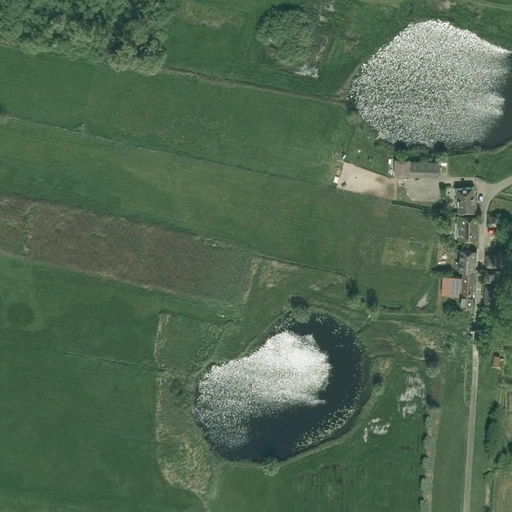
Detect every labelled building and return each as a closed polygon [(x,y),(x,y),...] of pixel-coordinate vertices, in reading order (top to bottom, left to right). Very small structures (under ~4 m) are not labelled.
[(409,160),(395,160),(395,176),(409,176),(409,160)] [(411,175),(420,176),(439,176),(439,160),(411,160),(411,175)] [(455,188),(458,212),(476,212),(473,186),(455,188)] [(477,215),(461,215),(457,215),(457,227),(461,227),(461,238),(477,238),(477,215)] [(459,268),(463,269),(474,270),(476,251),(461,249),(459,268)] [(508,254),(507,254),(497,254),(497,265),(507,265),(508,254)] [(484,282),(494,283),(495,269),(485,268),(484,282)] [(460,277),(460,276),(443,275),(442,293),(459,294),(459,291),(462,291),(461,306),(471,306),(474,270),(463,269),(463,277),(460,277)] [(488,342),(486,341),(483,342),(481,343),(480,345),(480,347),(481,349),(483,351),(487,352),(489,351),(491,349),(491,347),(491,345),(490,343),(488,342)]
